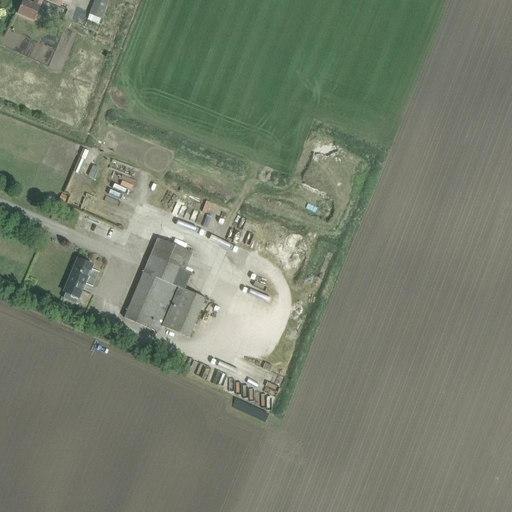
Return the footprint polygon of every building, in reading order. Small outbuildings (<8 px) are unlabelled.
[(23,0),(17,14),(27,18),(34,20),(42,0),(44,0),(59,6),(61,0),(35,0),(33,4),(23,0)] [(94,0),(89,14),(101,19),(108,0),(94,0)] [(62,194),(59,201),(65,203),(68,196),(62,194)] [(124,319),(158,333),(161,326),(189,338),(205,300),(184,291),(193,271),(187,268),(193,254),(158,239),(124,319)] [(77,299),(87,275),(91,266),(77,260),(62,293),(77,299)] [(15,295),(18,289),(12,286),(9,293),(15,295)] [(269,341),(273,331),(253,325),(248,339),(253,341),(254,338),(262,340),(262,338),(269,341)] [(265,362),(263,368),(270,371),(272,365),(265,362)] [(275,395),(278,387),(266,382),(263,390),(275,395)] [(271,405),(270,397),(261,398),(261,406),(271,405)]
